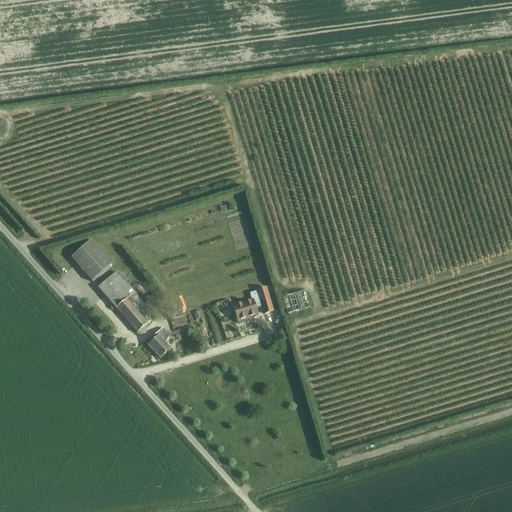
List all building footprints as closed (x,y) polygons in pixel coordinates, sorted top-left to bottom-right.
[(91,240),(71,257),(92,281),(112,264),(91,240)] [(116,272),(97,288),(136,332),(154,316),(116,272)] [(257,316),(254,308),(261,306),(263,314),(272,311),(265,287),(256,290),(256,291),(249,293),(251,300),(232,306),(237,323),(239,324),(248,321),(249,319),(249,318),(257,316)] [(282,297),(287,313),(309,306),(304,290),(282,297)] [(164,337),(166,339),(170,335),(163,327),(156,334),(157,335),(148,344),(160,357),(170,347),(162,338),(164,337)]
